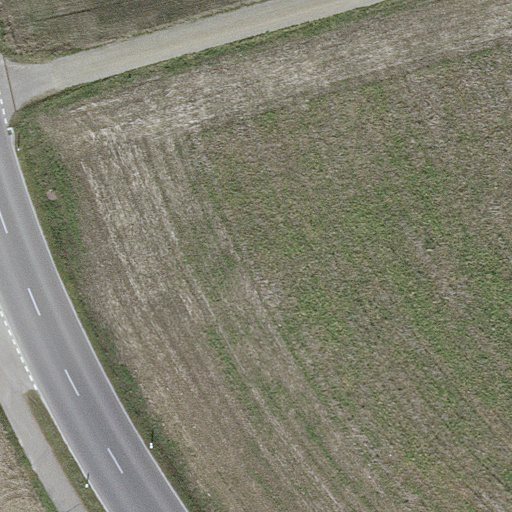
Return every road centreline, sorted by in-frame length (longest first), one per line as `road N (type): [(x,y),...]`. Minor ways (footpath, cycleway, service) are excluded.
road 1 (tertiary): [(0,185),(40,314),(105,456),(144,511)]
road 2 (track): [(337,0),(0,93)]
